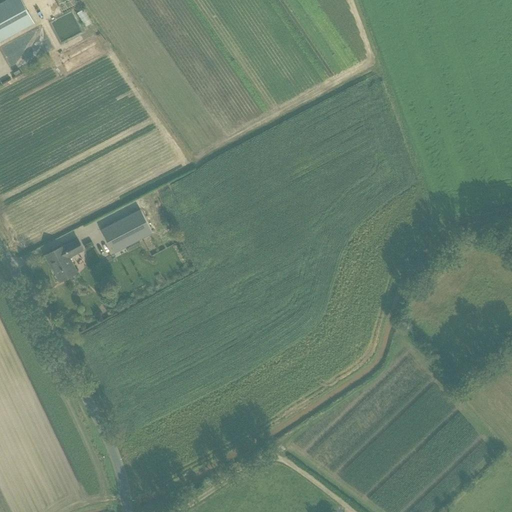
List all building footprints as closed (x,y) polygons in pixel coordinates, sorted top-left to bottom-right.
[(5,0),(0,3),(0,42),(34,24),(21,0),(5,0)] [(89,15),(84,18),(90,27),(95,24),(89,15)] [(49,35),(8,50),(14,68),(55,53),(49,35)] [(62,56),(70,73),(106,56),(98,39),(62,56)] [(284,204),(223,103),(194,121),(261,230),(292,211),(291,208),(328,185),(262,77),(231,96),(294,198),(284,204)] [(140,210),(101,230),(110,247),(149,227),(140,210)] [(135,262),(157,251),(157,250),(161,248),(153,234),(149,236),(149,235),(127,246),(135,262)] [(63,246),(47,254),(51,263),(52,263),(54,267),(53,268),(60,282),(77,273),(69,257),(83,250),(78,240),(63,247),(63,246)]
